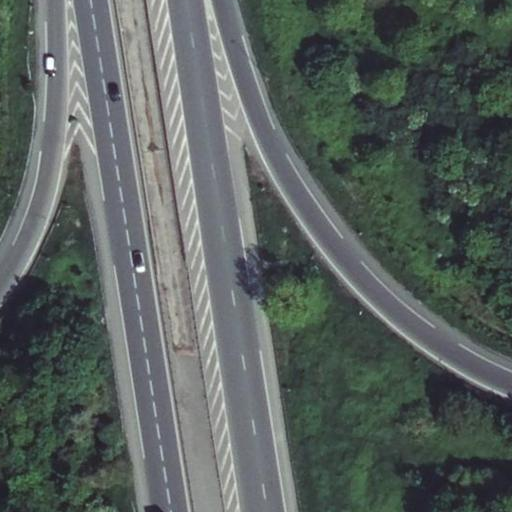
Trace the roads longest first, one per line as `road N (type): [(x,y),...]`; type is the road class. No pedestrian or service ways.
road 1 (motorway): [(90,0),(170,511)]
road 2 (motorway): [(263,511),(185,0)]
road 3 (motorway): [(511,385),(418,334),(327,237),(271,149),(220,0)]
road 4 (motorway): [(55,0),(53,152),(35,221),(0,289)]
